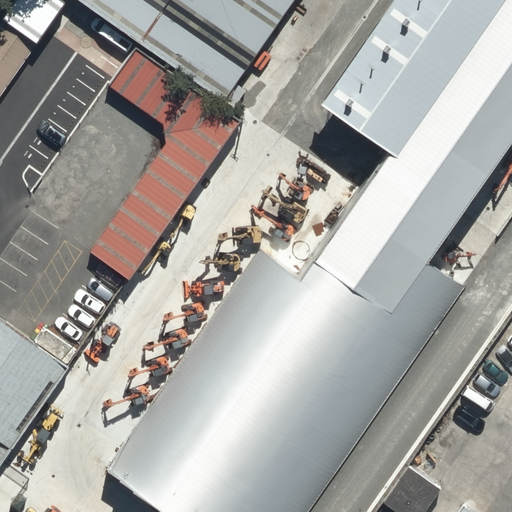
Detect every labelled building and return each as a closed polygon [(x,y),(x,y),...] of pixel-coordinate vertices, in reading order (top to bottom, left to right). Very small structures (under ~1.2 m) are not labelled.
[(18,0),(0,26),(0,98),(34,49),(38,52),(67,11),(51,0),(18,0)] [(286,0),(84,0),(223,93),(286,0)] [(511,63),(511,0),(443,0),(292,223),(368,275),(511,63)] [(233,113),(121,38),(100,69),(170,116),(88,235),(130,264),(233,113)] [(376,280),(292,223),(130,461),(205,511),(288,511),(456,266),(408,233),(376,280)] [(0,424),(61,335),(0,294),(0,424)] [(429,511),(442,491),(406,468),(382,507),(389,511),(429,511)]
